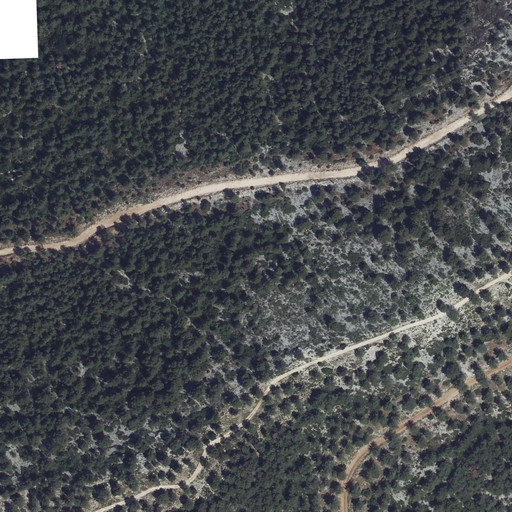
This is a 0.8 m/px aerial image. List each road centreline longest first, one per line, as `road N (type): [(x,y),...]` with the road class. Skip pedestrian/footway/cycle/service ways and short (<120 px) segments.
road 1 (track): [(0,253),(59,244),(209,189),(386,163),(511,97)]
road 2 (track): [(511,271),(433,318),(275,380),(242,424),(208,446),(187,482),(98,511)]
road 3 (track): [(511,360),(364,451),(343,492),(345,511)]
